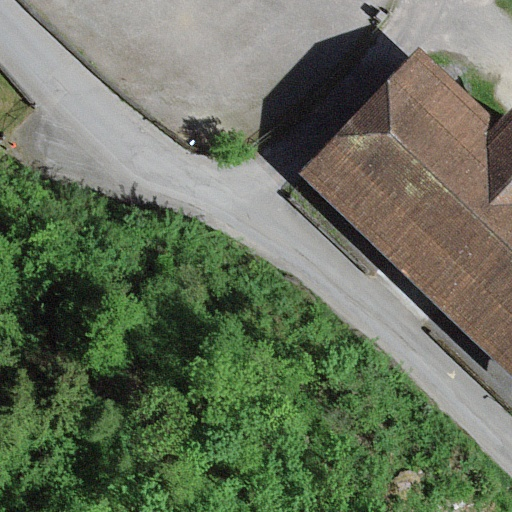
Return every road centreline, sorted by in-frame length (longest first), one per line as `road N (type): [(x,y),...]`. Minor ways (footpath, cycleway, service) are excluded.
road 1 (unclassified): [(226,213),(511,453)]
road 2 (residential): [(0,12),(32,50),(226,213)]
